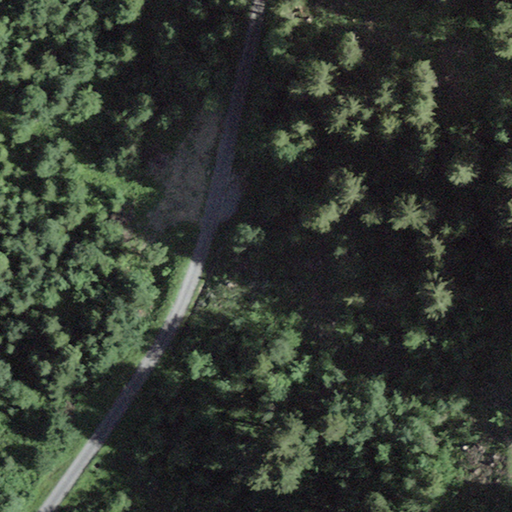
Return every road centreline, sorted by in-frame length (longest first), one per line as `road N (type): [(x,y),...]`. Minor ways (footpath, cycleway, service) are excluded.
road 1 (track): [(261,0),(196,262),(150,359),(45,511)]
road 2 (track): [(479,0),(489,231),(511,363)]
